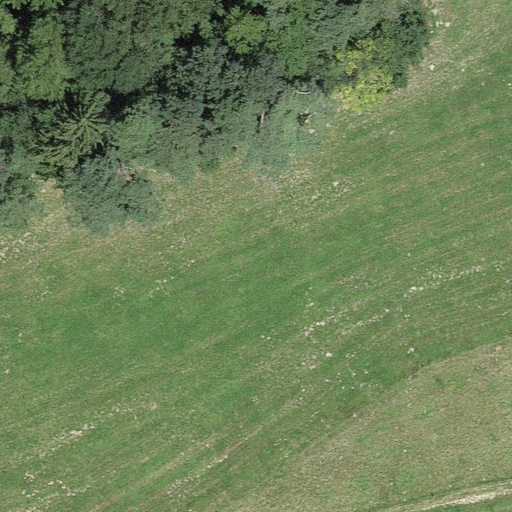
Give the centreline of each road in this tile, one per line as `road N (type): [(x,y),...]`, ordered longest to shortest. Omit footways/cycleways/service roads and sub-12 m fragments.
road 1 (track): [(511,324),(76,471),(0,484)]
road 2 (track): [(0,90),(207,0)]
